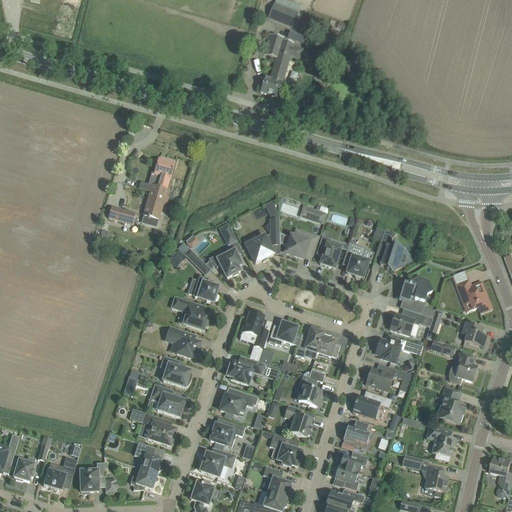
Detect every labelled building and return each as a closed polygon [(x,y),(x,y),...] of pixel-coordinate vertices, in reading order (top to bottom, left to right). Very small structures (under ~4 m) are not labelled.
[(268,19),(292,29),(298,13),(296,12),(299,6),(284,0),(277,0),(276,4),(275,4),(268,19)] [(278,99),(290,58),(300,61),(303,50),(294,47),(295,44),(284,41),(284,40),(270,35),(268,43),(264,56),(277,59),(270,80),(265,79),(260,94),(278,99)] [(171,178),(173,172),(175,163),(160,158),(160,161),(159,161),(156,170),(155,175),(162,177),(159,188),(152,186),(150,193),(166,197),(167,195),(169,195),(173,179),(171,178)] [(159,221),(166,197),(150,193),(143,217),(159,221)] [(136,215),(111,207),(108,219),(133,227),(136,215)] [(264,238),(246,247),(251,256),(255,265),(273,256),(269,247),(271,245),(271,247),(280,247),(280,237),(279,221),(278,221),(278,214),(275,207),(267,211),(270,218),(271,221),(271,235),(264,239),(264,238)] [(312,209),(308,221),(324,226),(327,214),(312,209)] [(238,243),(228,225),(219,230),(229,247),(238,243)] [(312,256),(315,247),(317,239),(297,232),(295,239),(292,238),(286,255),(303,260),(305,254),(312,256)] [(381,243),(380,247),(386,249),(386,247),(387,248),(388,245),(396,235),(385,232),(381,243)] [(331,241),(322,238),(319,246),(316,256),(323,258),(322,261),(325,267),(330,269),(336,266),(339,256),(341,250),(332,247),(330,244),(331,241)] [(386,249),(380,266),(396,272),(410,263),(406,256),(412,253),(408,248),(396,244),(394,250),(387,248),(386,247),(386,249)] [(360,261),(364,250),(349,245),(342,267),(349,269),(347,275),(363,280),(368,264),(360,261)] [(208,261),(210,263),(217,270),(217,269),(221,268),(227,280),(240,273),(238,268),(242,266),(233,248),(228,251),(229,255),(218,261),(216,257),(209,261),(208,261)] [(190,251),(185,256),(197,268),(202,263),(190,251)] [(169,261),(170,262),(177,269),(186,259),(179,252),(169,261)] [(198,299),(204,301),(213,304),(219,289),(207,285),(209,281),(200,277),(193,298),(198,299)] [(409,313),(422,317),(433,320),(434,316),(423,312),(425,309),(423,308),(426,297),(432,293),(428,282),(418,279),(405,287),(404,286),(402,293),(400,301),(411,305),(409,313)] [(480,315),(482,314),(491,310),(485,294),(478,296),(474,287),(471,288),(468,282),(456,286),(467,314),(478,310),(480,315)] [(196,305),(187,302),(175,298),(172,310),(183,313),(182,317),(186,318),(183,326),(204,333),(209,317),(204,315),(206,308),(196,305)] [(403,311),(401,318),(398,316),(396,322),(393,321),(390,332),(409,338),(413,326),(419,328),(420,323),(431,326),(432,321),(433,320),(422,317),(409,313),(403,311)] [(433,320),(432,321),(440,324),(443,314),(436,312),(434,316),(433,320)] [(245,323),(242,333),(257,338),(254,348),(253,348),(254,349),(254,348),(257,349),(258,349),(263,351),(264,351),(269,333),(263,331),(265,325),(266,322),(263,321),(264,318),(257,316),(257,314),(253,313),(252,314),(250,314),(247,324),(245,323)] [(274,327),(268,344),(275,346),(280,347),(282,343),(292,346),(295,339),(298,329),(282,324),(280,330),(274,327)] [(484,330),(474,326),(466,324),(462,335),(466,337),(464,344),(483,350),(486,341),(485,341),(486,337),(482,336),(484,330)] [(197,337),(178,331),(170,328),(166,342),(175,345),(174,348),(179,350),(177,356),(191,360),(191,358),(196,359),(200,345),(194,344),(197,337)] [(298,347),(295,357),(303,360),(304,358),(315,362),(317,355),(323,335),(311,331),(307,343),(301,341),(302,337),(298,347)] [(429,332),(426,340),(433,342),(434,342),(436,334),(429,332)] [(323,335),(317,355),(327,358),(336,361),(338,354),(340,348),(340,347),(339,348),(334,346),(335,344),(334,344),(335,342),(332,341),(333,338),(323,335)] [(412,345),(397,340),(388,337),(386,343),(380,341),(376,356),(381,358),(380,360),(395,365),(400,351),(409,354),(412,345)] [(433,342),(432,346),(454,353),(455,349),(435,343),(434,342),(433,342)] [(250,360),(249,361),(259,364),(263,351),(258,349),(257,354),(253,353),(250,360)] [(476,360),(466,357),(460,355),(457,363),(456,363),(453,367),(451,371),(449,375),(449,380),(449,384),(460,387),(462,381),(472,384),(476,372),(474,371),(475,367),(474,366),(476,360)] [(181,363),(171,360),(165,358),(161,369),(167,371),(163,383),(186,390),(191,373),(179,369),(181,363)] [(231,366),(227,378),(232,379),(231,382),(240,385),(248,388),(252,375),(262,378),(277,383),(280,374),(268,370),(269,367),(259,364),(249,361),(240,358),(238,365),(235,364),(234,367),(231,366)] [(405,374),(398,372),(389,369),(387,375),(371,370),(365,387),(388,394),(393,379),(402,382),(403,382),(405,374)] [(325,376),(316,373),(311,372),(309,380),(317,383),(322,385),(325,376)] [(408,395),(414,377),(405,374),(403,382),(402,382),(399,392),(408,395)] [(317,383),(309,380),(303,378),(297,394),(301,396),(299,403),(316,409),(321,394),(314,392),(317,383)] [(155,386),(148,409),(170,417),(180,420),(185,403),(171,399),(173,392),(164,389),(155,386)] [(460,395),(451,392),(446,390),(442,400),(444,401),(438,419),(458,426),(465,407),(457,404),(460,395)] [(258,399),(248,396),(238,393),(236,400),(225,397),(220,412),(226,414),(230,415),(233,416),(237,418),(239,411),(245,413),(247,408),(253,409),(253,407),(256,408),(258,399)] [(392,402),(375,396),(366,393),(363,399),(358,398),(352,414),(375,421),(380,407),(389,411),(392,402)] [(417,403),(410,400),(407,409),(414,411),(417,403)] [(271,403),(269,410),(275,412),(278,406),(271,403)] [(303,412),(293,409),(288,407),(284,419),(294,422),(290,435),(297,437),(306,440),(307,437),(309,438),(312,430),(310,429),(312,422),(301,418),(303,412)] [(162,420),(153,417),(146,415),(143,425),(141,428),(151,432),(148,441),(171,448),(176,432),(160,427),(162,420)] [(257,415),(253,428),(261,430),(265,417),(257,415)] [(373,427),(361,423),(351,420),(350,420),(356,422),(353,431),(347,430),(343,442),(354,446),(355,443),(367,447),(370,437),(366,436),(369,426),(373,427)] [(404,420),(402,425),(424,430),(425,425),(404,420)] [(246,429),(237,426),(227,423),(225,430),(216,427),(214,431),(211,443),(228,448),(230,440),(234,441),(236,437),(242,439),(246,429)] [(391,424),(389,432),(395,434),(398,426),(391,424)] [(429,428),(427,440),(435,442),(434,448),(432,455),(436,456),(435,460),(450,463),(451,459),(453,448),(455,449),(457,441),(442,437),(443,431),(433,429),(429,428)] [(263,432),(261,437),(272,440),(274,436),(263,432)] [(286,440),(274,436),(272,440),(270,449),(275,450),(271,460),(284,464),(283,466),(290,468),(291,466),(297,468),(302,453),(283,447),(286,440)] [(9,476),(20,439),(12,437),(8,452),(0,449),(0,477),(1,477),(1,475),(2,475),(2,474),(9,476)] [(45,464),(49,450),(51,441),(45,439),(38,462),(45,464)] [(385,451),(388,442),(382,440),(378,449),(385,451)] [(156,450),(146,447),(139,444),(134,457),(141,460),(141,462),(143,463),(141,470),(158,476),(162,461),(153,458),(156,450)] [(242,459),(249,461),(252,447),(245,446),(242,459)] [(72,447),(69,457),(78,459),(81,449),(72,447)] [(236,457),(230,455),(221,452),(218,459),(207,455),(204,462),(203,462),(203,461),(203,460),(199,471),(201,472),(201,473),(219,479),(223,467),(228,469),(229,467),(232,468),(233,469),(236,457)] [(368,459),(362,457),(352,454),(350,459),(343,457),(340,465),(341,465),(340,468),(339,468),(339,469),(359,475),(361,468),(365,468),(368,459)] [(404,457),(402,467),(420,472),(420,471),(429,473),(425,491),(435,493),(434,498),(441,500),(443,495),(445,495),(448,479),(435,476),(437,469),(428,467),(429,462),(404,457)] [(36,461),(29,458),(27,464),(15,461),(13,470),(17,471),(14,479),(16,480),(16,481),(22,483),(23,482),(29,484),(31,479),(33,480),(35,473),(33,472),(36,461)] [(511,491),(511,485),(511,475),(508,475),(511,462),(494,458),(490,475),(501,477),(498,488),(502,489),(499,490),(498,491),(497,493),(497,496),(498,498),(499,499),(502,500),(504,500),(505,499),(506,498),(509,501),(510,496),(511,491)] [(51,465),(49,471),(44,488),(50,490),(55,492),(55,491),(62,493),(67,478),(72,479),(77,463),(66,460),(64,469),(51,465)] [(105,489),(104,465),(97,465),(97,470),(89,470),(89,473),(81,473),(82,494),(83,494),(84,496),(89,496),(90,494),(98,494),(98,490),(105,489)] [(266,469),(263,477),(273,480),(271,486),(270,485),(268,486),(266,490),(268,492),(269,492),(268,494),(289,501),(291,493),(290,490),(291,486),(281,482),(283,475),(274,471),(266,469)] [(359,476),(359,475),(339,469),(335,480),(345,483),(343,489),(356,493),(359,484),(355,482),(358,475),(359,476)] [(153,492),(158,476),(141,470),(138,478),(133,478),(131,485),(135,489),(134,492),(144,492),(145,489),(153,492)] [(106,494),(116,494),(117,494),(117,481),(106,481),(106,494)] [(214,490),(206,488),(197,484),(191,501),(196,503),(195,508),(196,511),(207,511),(206,510),(204,511),(202,508),(203,505),(208,507),(214,490)] [(237,484),(235,490),(241,492),(243,486),(237,484)] [(365,498),(353,494),(344,491),(342,497),(331,493),(326,506),(343,511),(349,511),(353,502),(362,505),(365,498)] [(241,502),(237,511),(272,511),(273,511),(275,511),(282,511),(283,510),(287,508),(289,501),(268,494),(266,502),(264,508),(254,504),(254,506),(252,511),(243,507),(244,503),(241,502)] [(402,511),(417,511),(419,506),(402,502),(400,511),(402,511)]
